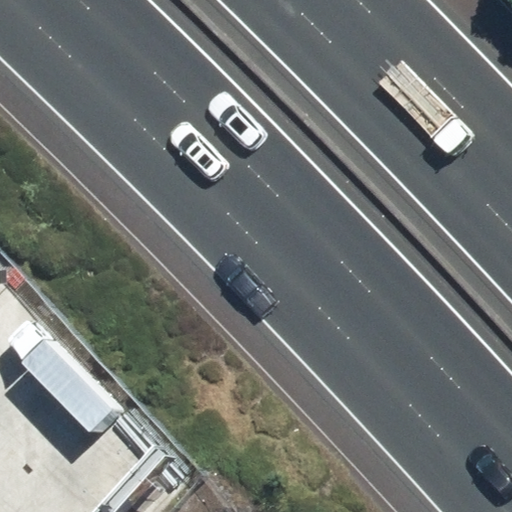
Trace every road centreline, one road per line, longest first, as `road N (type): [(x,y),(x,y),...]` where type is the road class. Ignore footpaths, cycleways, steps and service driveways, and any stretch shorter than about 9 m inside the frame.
road 1 (motorway): [(511,440),(317,219),(86,0)]
road 2 (motorway): [(288,0),(426,124),(511,221)]
